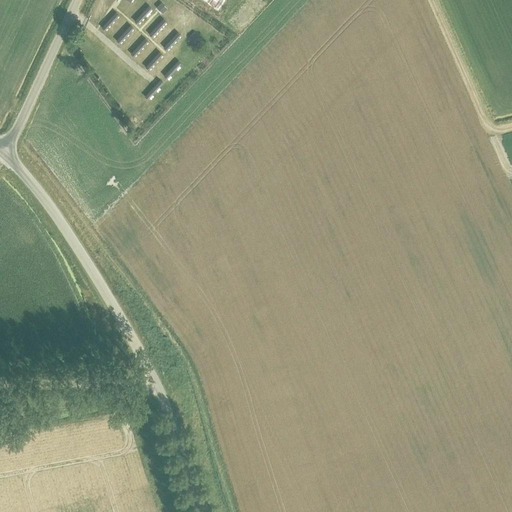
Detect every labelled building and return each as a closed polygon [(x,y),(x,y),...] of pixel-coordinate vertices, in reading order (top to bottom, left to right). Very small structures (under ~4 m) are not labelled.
[(162,3),(158,7),(163,12),(165,10),(167,8),(165,6),(162,3)] [(149,6),(135,21),(138,24),(144,17),(152,9),(149,6)] [(107,22),(102,28),(105,30),(119,15),(116,13),(107,22)] [(164,19),(149,35),(152,37),(166,22),(164,19)] [(124,33),(117,41),(119,43),(133,28),(131,26),(124,33)] [(178,33),(164,48),(167,50),(170,47),(181,35),(178,33)] [(197,34),(191,39),(195,43),(201,38),(197,34)] [(138,46),(131,54),(134,57),(141,49),(148,41),(145,39),(143,41),(141,44),(138,46)] [(149,64),(146,67),(148,70),(156,62),(162,55),(160,52),(151,61),(149,64)] [(171,68),(164,76),(167,79),(181,63),(178,61),(171,68)] [(152,89),(145,96),(148,99),(163,83),(160,80),(152,89)]
